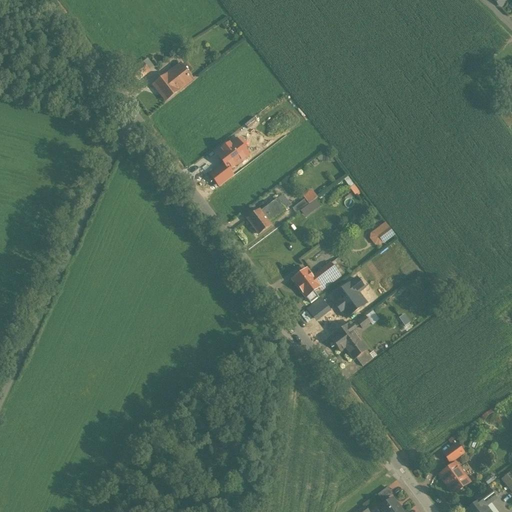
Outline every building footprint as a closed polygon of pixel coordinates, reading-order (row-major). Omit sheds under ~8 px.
[(142,63),(130,73),(137,82),(149,72),(142,63)] [(179,65),(167,75),(179,91),(192,80),(179,65)] [(167,75),(153,85),(166,101),(179,91),(167,75)] [(229,146),(229,145),(222,150),(223,151),(216,155),(224,166),(228,171),(229,171),(248,156),(242,148),(244,147),(239,139),(237,141),(236,140),(229,146)] [(229,171),(228,171),(224,166),(210,176),(219,187),(233,176),(229,171)] [(304,199),(292,209),(296,214),(309,205),(304,199)] [(276,200),(260,211),(266,219),(273,214),(282,208),(276,200)] [(282,208),(273,214),(276,219),(285,212),(282,208)] [(259,210),(246,220),(258,236),(271,226),(266,219),(260,211),(259,210)] [(393,235),(385,224),(377,230),(380,234),(378,236),(383,243),(393,235)] [(380,234),(377,230),(370,235),(370,239),(374,245),(379,246),(383,243),(378,236),(380,234)] [(337,261),(330,266),(338,277),(345,272),(337,261)] [(329,264),(319,272),(320,274),(313,280),(319,288),(321,291),(339,278),(338,277),(330,266),(329,264)] [(306,270),(292,281),(306,298),(313,293),(319,288),(313,280),(306,270)] [(313,293),(306,298),(310,304),(318,298),(313,293)] [(365,317),(357,323),(362,330),(370,324),(365,317)] [(350,324),(334,335),(335,336),(330,340),(340,353),(345,349),(354,361),(356,359),(366,351),(353,334),(356,332),(350,324)] [(373,360),(366,351),(356,359),(362,367),(373,360)] [(457,445),(443,455),(449,463),(462,453),(457,445)] [(455,464),(440,475),(453,494),(468,483),(455,464)] [(511,470),(503,478),(511,489),(511,470)] [(379,493),(383,499),(394,492),(390,486),(379,493)] [(487,488),(474,498),(477,502),(481,500),(485,506),(495,498),(487,488)] [(401,511),(391,498),(378,508),(380,511),(401,511)] [(477,502),(464,511),(489,511),(485,506),(481,500),(477,502)]
